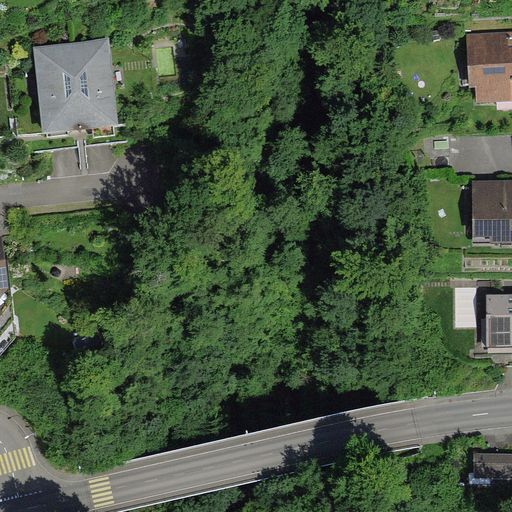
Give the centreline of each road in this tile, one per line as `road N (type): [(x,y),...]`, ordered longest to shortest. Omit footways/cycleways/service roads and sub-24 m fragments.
road 1 (residential): [(21,509),(422,422),(511,411)]
road 2 (residential): [(0,197),(133,184)]
